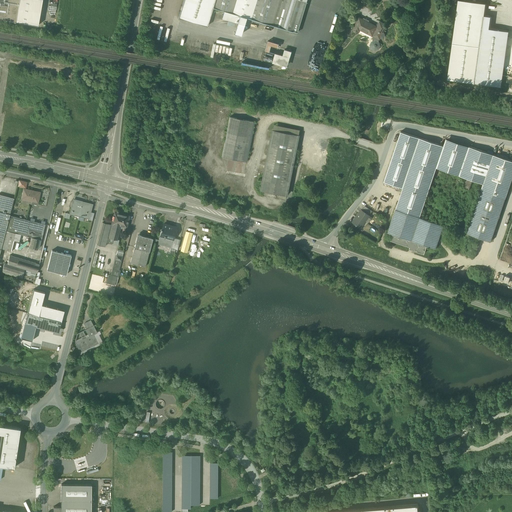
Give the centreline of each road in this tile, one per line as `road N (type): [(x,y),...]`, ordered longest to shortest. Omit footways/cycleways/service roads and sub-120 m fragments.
road 1 (unclassified): [(261,502),(325,486),(511,410)]
road 2 (unclassified): [(511,143),(399,125),(370,184),(323,247)]
road 3 (secondary): [(323,247),(104,180)]
road 4 (unclassified): [(68,418),(224,446),(245,463),(261,502)]
road 5 (residential): [(104,180),(54,399)]
road 6 (secondary): [(511,314),(323,247)]
road 7 (unknown): [(262,118),(250,184),(267,200),(289,197),(308,128)]
road 8 (secondary): [(140,0),(104,180)]
